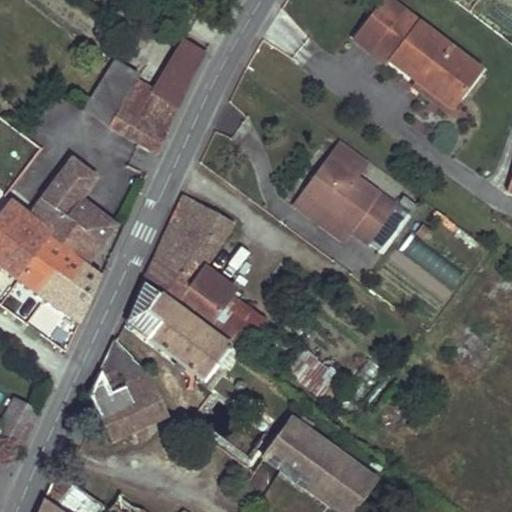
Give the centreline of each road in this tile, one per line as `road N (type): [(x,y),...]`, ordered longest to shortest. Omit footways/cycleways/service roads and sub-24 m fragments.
road 1 (tertiary): [(175,162),(18,511)]
road 2 (unclassified): [(253,11),(492,199),(511,206)]
road 3 (unknown): [(53,433),(217,511)]
road 4 (tertiary): [(253,11),(175,162)]
road 5 (unclassified): [(175,162),(301,257)]
